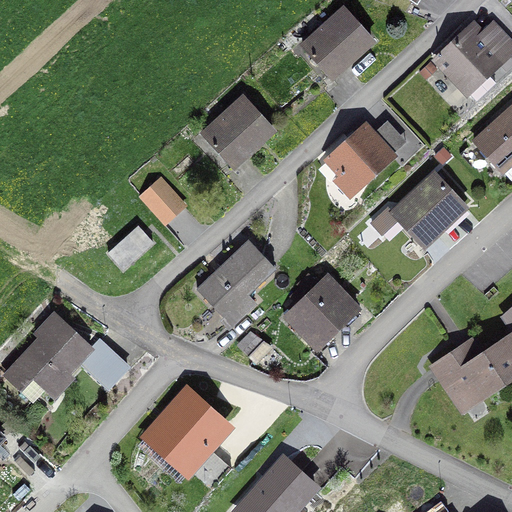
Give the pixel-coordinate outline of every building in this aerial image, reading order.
[(343,11),(301,48),(332,82),(346,69),(343,66),(370,41),(343,11)] [(479,76),(482,79),(498,63),(468,31),(436,62),(463,91),(479,76)] [(243,100),(202,137),(233,171),(246,158),(243,156),(271,131),(243,100)] [(511,110),(494,127),(493,125),(473,143),(499,172),(500,171),(510,182),(511,180),(511,110)] [(354,192),(392,158),(390,156),(364,127),(326,162),(354,192)] [(381,236),(397,221),(422,248),(440,231),(437,227),(460,205),(433,176),(392,214),(387,209),(370,225),(381,236)] [(160,182),(139,198),(161,225),(182,209),(160,182)] [(121,271),(151,244),(136,228),(107,255),(121,271)] [(274,271),(247,242),(196,291),(222,319),(223,318),(230,326),(253,304),(246,296),(274,271)] [(326,279),(285,318),(315,350),(356,310),(326,279)] [(32,379),(53,398),(71,379),(66,375),(90,350),(57,320),(48,330),(43,326),(33,336),(38,341),(4,377),(20,392),(32,379)] [(511,333),(478,357),(469,342),(463,346),(434,366),(465,410),(511,377),(511,333)] [(237,347),(254,364),(269,349),(249,335),(237,347)] [(223,426),(183,391),(142,438),(182,473),(223,426)] [(296,511),(317,490),(282,458),(233,511),(296,511)]
